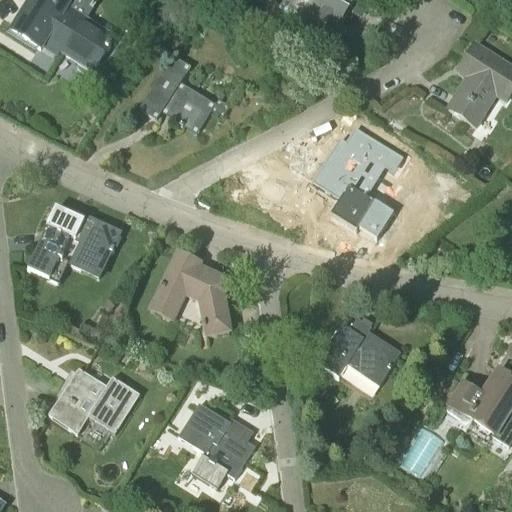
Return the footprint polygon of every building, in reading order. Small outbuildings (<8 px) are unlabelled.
[(93,75),(114,41),(67,11),(73,0),(33,0),(31,4),(29,2),(28,5),(30,6),(12,35),(41,53),(47,42),(60,50),(58,53),(93,75)] [(344,21),(357,0),(285,0),(280,9),(271,4),(258,24),(267,30),(270,24),(296,40),(306,24),(318,31),(317,33),(318,33),(319,32),(325,35),(336,16),(344,21)] [(448,114),(475,131),(501,90),(511,97),(511,95),(511,72),(475,49),(462,69),(472,76),(448,114)] [(230,111),(229,110),(217,103),(214,108),(180,87),(190,70),(173,60),(139,114),(157,125),(164,113),(173,119),(170,123),(180,129),(179,130),(183,132),(184,131),(197,139),(211,115),(223,122),(230,111)] [(404,129),(394,123),(388,132),(398,138),(404,129)] [(372,163),(371,163),(380,149),(357,135),(349,148),(340,143),(312,187),(330,199),(331,197),(341,203),(331,220),(356,235),(375,206),(353,192),(372,163)] [(58,288),(67,267),(98,282),(113,252),(119,237),(85,221),(83,225),(56,212),(47,231),(29,271),(27,270),(26,273),(58,288)] [(230,286),(206,274),(205,276),(198,273),(200,268),(178,257),(150,315),(170,324),(182,298),(200,307),(206,340),(230,336),(223,300),(225,297),(227,298),(229,293),(227,292),(230,286)] [(318,371),(306,389),(321,398),(333,380),(339,384),(347,371),(379,391),(401,357),(369,337),(371,332),(357,323),(349,335),(342,330),(317,370),(318,371)] [(105,343),(115,349),(121,339),(111,333),(105,343)] [(115,439),(140,400),(112,382),(107,391),(79,373),(48,421),(77,439),(88,423),(115,439)] [(446,407),(495,438),(511,411),(511,383),(500,376),(485,401),(460,386),(446,407)] [(253,437),(231,423),(228,427),(215,419),(206,434),(197,428),(188,441),(197,447),(194,452),(204,458),(192,477),(214,491),(223,477),(234,483),(245,466),(241,463),(250,450),(246,447),(253,437)] [(133,504),(123,493),(117,499),(127,510),(133,504)]
